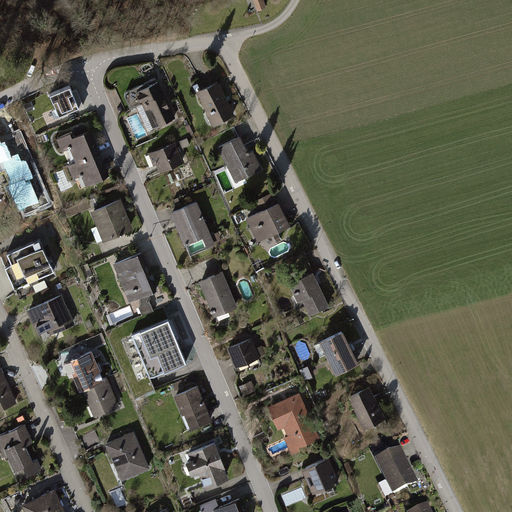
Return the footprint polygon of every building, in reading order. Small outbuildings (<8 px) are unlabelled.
[(264,0),(253,0),(258,11),(267,8),(264,0)] [(143,101),(154,128),(176,119),(159,79),(127,93),(132,106),(143,101)] [(46,89),(57,115),(75,108),(63,81),(46,89)] [(197,93),(213,127),(235,116),(219,82),(197,93)] [(6,168),(12,183),(33,175),(32,172),(35,171),(32,161),(28,163),(27,161),(33,159),(21,130),(13,133),(14,136),(1,141),(0,139),(0,168),(1,170),(6,168)] [(78,163),(101,153),(91,130),(74,137),(72,132),(57,138),(64,153),(72,150),(78,163)] [(216,146),(233,182),(261,169),(252,151),(248,153),(239,135),(216,146)] [(159,161),(163,169),(186,159),(178,139),(145,153),(150,165),(159,161)] [(87,187),(111,177),(101,153),(78,163),(69,167),(74,180),(83,176),(87,187)] [(244,216),(255,240),(290,223),(278,200),(277,200),(273,192),(256,200),(260,209),(244,216)] [(89,208),(102,239),(132,226),(119,196),(89,208)] [(172,209),(185,242),(202,235),(206,245),(215,241),(198,198),(172,209)] [(8,248),(22,279),(53,265),(39,234),(8,248)] [(112,258),(128,296),(138,292),(139,296),(135,298),(137,301),(140,309),(151,304),(148,295),(147,293),(149,292),(147,288),(156,284),(140,246),(112,258)] [(198,276),(213,312),(237,302),(221,266),(198,276)] [(302,299),(309,314),(329,305),(313,271),(289,282),(298,300),(302,299)] [(37,289),(49,286),(47,280),(35,283),(37,289)] [(26,309),(37,331),(47,327),(50,334),(74,323),(61,293),(26,309)] [(301,314),(295,317),(297,322),(303,319),(301,314)] [(132,335),(150,379),(187,364),(169,320),(132,335)] [(326,354),(335,372),(359,360),(343,328),(319,340),(320,342),(314,345),(320,357),(326,354)] [(227,345),(236,366),(266,353),(263,345),(257,347),(252,335),(227,345)] [(74,376),(81,391),(83,390),(105,380),(102,373),(104,371),(100,363),(98,364),(93,352),(63,365),(69,378),(74,376)] [(0,368),(0,411),(17,404),(1,368),(0,368)] [(251,378),(239,383),(242,390),(254,385),(251,378)] [(105,380),(83,390),(95,417),(120,407),(108,379),(105,380)] [(186,416),(190,426),(212,417),(199,385),(175,394),(184,416),(186,416)] [(349,395),(363,425),(384,415),(369,385),(349,395)] [(283,433),(288,446),(318,432),(298,388),(270,401),(269,402),(268,404),(268,406),(277,425),(284,422),(288,431),(283,433)] [(25,423),(0,433),(0,443),(3,443),(14,469),(24,465),(27,472),(41,466),(37,457),(33,458),(26,442),(32,439),(25,423)] [(105,440),(121,477),(150,464),(133,428),(105,440)] [(214,441),(188,453),(191,459),(186,461),(184,463),(183,465),(183,468),(184,471),(186,473),(189,474),(192,475),(198,472),(204,486),(228,476),(224,466),(226,465),(217,444),(216,444),(214,441)] [(376,458),(393,493),(418,481),(401,446),(376,458)] [(300,463),(311,488),(338,477),(327,452),(300,463)] [(31,483),(17,489),(26,511),(65,511),(53,485),(36,493),(31,483)] [(214,497),(198,504),(201,511),(204,511),(213,509),(214,511),(244,511),(238,496),(217,504),(214,497)] [(432,511),(428,502),(409,511),(408,511),(432,511)]
